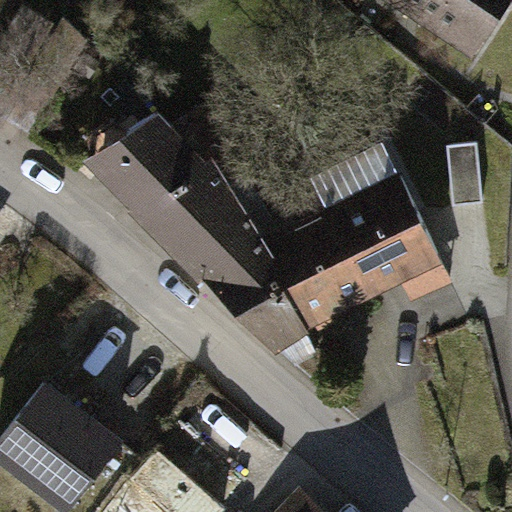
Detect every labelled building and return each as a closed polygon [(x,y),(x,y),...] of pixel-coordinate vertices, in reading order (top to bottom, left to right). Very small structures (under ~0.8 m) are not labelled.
[(511,1),(511,0),(409,0),(483,48),(511,1)] [(96,160),(281,341),(464,259),(429,181),(297,236),(191,116),(96,160)] [(511,221),(511,165),(488,164),(484,220),(511,221)] [(62,364),(14,426),(89,484),(137,421),(62,364)] [(149,511),(245,511),(269,480),(201,428),(142,506),(149,511)] [(338,511),(314,489),(292,511),(338,511)]
